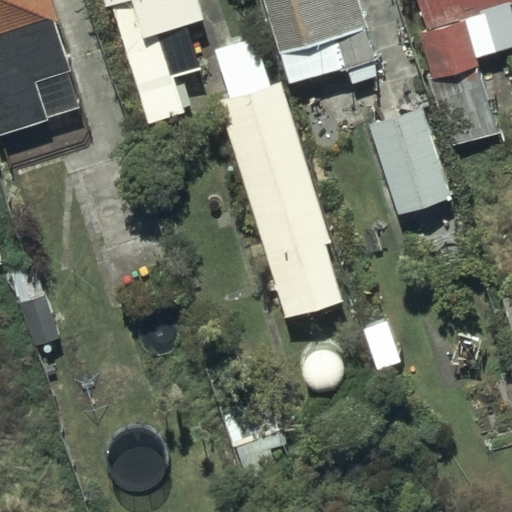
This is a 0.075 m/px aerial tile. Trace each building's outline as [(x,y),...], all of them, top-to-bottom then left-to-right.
[(0,0),(0,137),(85,109),(56,21),(62,18),(56,0),(0,0)] [(112,4),(150,125),(184,115),(172,77),(201,68),(189,28),(207,22),(199,0),(99,0),(102,8),(112,4)] [(267,0),(294,88),(348,72),(353,88),(394,76),(370,0),(267,0)] [(511,0),(420,0),(423,7),(415,10),(435,71),(479,57),(478,53),(511,41),(511,0)] [(283,82),(276,84),(260,33),(217,46),(232,96),(220,100),(287,318),(349,299),(283,82)] [(481,65),(433,80),(453,144),(501,130),(481,65)] [(425,106),(371,123),(400,215),(454,198),(425,106)] [(511,340),(511,290),(495,295),(507,341),(511,340)] [(259,388),(212,406),(241,481),(288,463),(259,388)]
